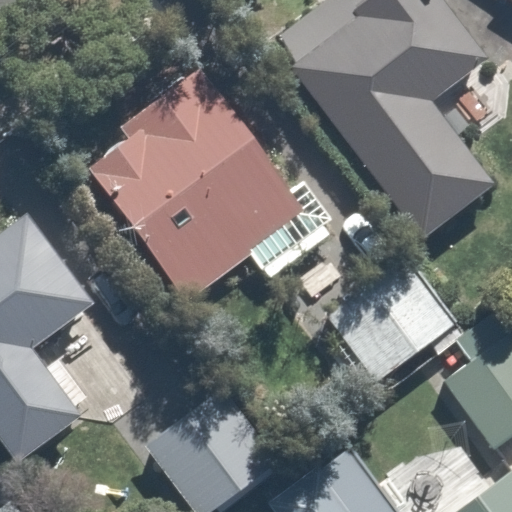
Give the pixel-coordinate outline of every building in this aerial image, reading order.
[(323,24),(279,57),(346,145),(426,85),(455,123),(508,82),(444,0),(312,0),(307,4),(323,24)] [(135,131),(84,169),(179,297),(244,248),(256,265),(319,217),(200,57),(123,115),(135,131)] [(29,208),(0,226),(0,455),(4,463),(76,419),(33,349),(93,312),(29,208)] [(400,263),(369,287),(346,257),(282,305),(305,335),(322,322),(365,378),(443,319),(400,263)] [(511,354),(496,333),(437,376),(488,445),(511,427),(511,354)] [(214,389),(136,450),(183,511),(208,511),(272,463),(214,389)] [(390,511),(344,444),(262,500),(270,511),(390,511)] [(511,511),(511,468),(445,511),(511,511)] [(24,511),(7,488),(0,493),(0,511),(24,511)]
